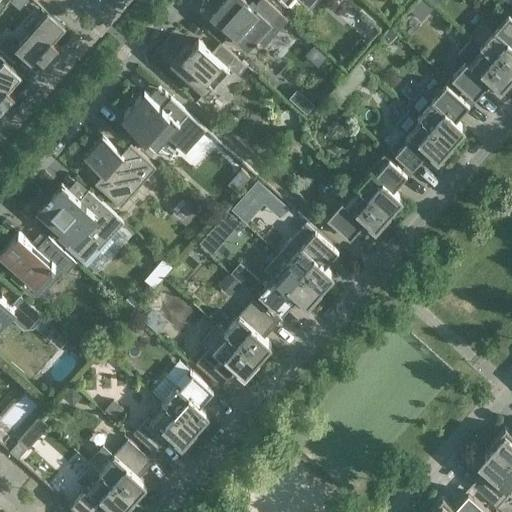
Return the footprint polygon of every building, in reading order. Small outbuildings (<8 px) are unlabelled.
[(258,43),(259,41),(263,45),(287,18),(267,0),(258,0),(252,8),(244,1),(245,0),(224,0),(211,14),(223,25),(225,23),(228,26),(223,31),(228,35),(232,30),(235,33),(234,34),(247,46),(255,38),(256,39),(255,40),(258,43)] [(425,0),(415,0),(409,8),(422,19),(433,6),(425,0)] [(64,25),(48,10),(17,44),(7,35),(0,42),(0,47),(15,61),(22,53),(32,62),(38,55),(44,61),(59,45),(52,39),(64,25)] [(484,18),(469,35),(511,72),(511,15),(509,12),(494,28),(484,18)] [(398,35),(390,27),(383,35),(391,42),(398,35)] [(511,78),(511,72),(469,35),(472,38),(459,52),(467,59),(451,76),(474,96),(488,81),(500,92),(511,78)] [(187,42),(169,61),(204,92),(212,83),(213,84),(228,67),(237,75),(246,65),(220,41),(211,51),(198,38),(191,45),(187,42)] [(21,74),(4,59),(0,63),(0,109),(1,110),(15,94),(8,88),(21,74)] [(409,107),(417,114),(453,145),(453,144),(450,142),(465,126),(456,118),(469,102),(446,82),(432,97),(422,87),(406,104),(409,107)] [(315,104),(297,87),(289,96),(307,113),(315,104)] [(207,128),(171,95),(162,106),(144,89),(121,116),(139,132),(136,135),(153,151),(168,135),(186,151),(207,128)] [(389,145),(412,166),(426,151),(438,162),(453,145),(417,114),(409,107),(396,121),(404,129),(389,145)] [(122,151),(103,134),(84,155),(103,172),(95,181),(121,204),(157,165),(130,141),(122,151)] [(384,151),(355,183),(390,215),(391,214),(388,212),(402,196),(393,187),(407,172),(384,151)] [(243,197),(255,207),(270,189),(257,179),(243,197)] [(68,245),(84,259),(96,246),(98,248),(124,220),(89,188),(80,198),(62,181),(52,192),(50,191),(46,195),(48,197),(38,208),(73,239),(68,245)] [(326,215),(350,236),(363,221),(375,231),(390,215),(355,183),(355,184),(357,186),(344,201),(342,198),(326,215)] [(194,204),(182,193),(175,202),(186,213),(194,204)] [(200,242),(212,252),(240,221),(228,210),(200,242)] [(307,220),(277,252),(286,260),(287,260),(321,291),(322,291),(319,288),(334,272),(325,264),(337,250),(314,229),(316,228),(307,220)] [(10,275),(27,290),(31,293),(36,294),(40,293),(44,290),(63,270),(66,272),(77,260),(47,234),(37,246),(19,229),(0,250),(0,251),(17,267),(10,275)] [(164,256),(145,277),(155,286),(174,265),(164,256)] [(258,292),(281,312),(295,297),(307,308),(322,291),(321,291),(287,260),(286,260),(289,263),(276,277),(273,275),(258,292)] [(240,262),(231,272),(251,290),(260,280),(240,262)] [(228,272),(219,283),(231,294),(240,282),(228,272)] [(0,292),(0,321),(12,308),(14,305),(12,303),(1,293),(3,291),(2,290),(0,292)] [(12,308),(33,325),(43,313),(20,293),(12,303),(14,305),(12,308)] [(217,322),(216,322),(259,361),(260,360),(257,358),(271,342),(262,334),(276,318),(253,297),(225,329),(217,322)] [(259,361),(216,322),(202,339),(210,346),(195,361),(219,382),(232,367),(244,378),(259,361)] [(162,398),(162,399),(197,431),(197,430),(195,428),(209,412),(200,403),(213,388),(190,367),(177,382),(164,371),(150,387),(162,398)] [(72,385),(63,395),(73,404),(82,394),(72,385)] [(125,407),(114,398),(105,408),(116,417),(125,407)] [(133,431),(156,452),(170,437),(182,447),(197,431),(162,399),(161,400),(164,402),(151,416),(148,414),(133,431)] [(18,439),(28,448),(49,425),(39,416),(18,439)] [(511,431),(505,426),(490,443),(511,462),(511,431)] [(103,443),(88,460),(91,462),(134,500),(135,500),(132,497),(147,481),(137,473),(151,458),(128,437),(114,453),(103,443)] [(27,447),(18,440),(10,449),(18,457),(27,447)] [(511,462),(490,443),(493,445),(478,461),(487,470),(474,485),(497,506),(511,490),(511,462)] [(123,511),(134,500),(91,462),(77,478),(85,485),(71,501),(83,511),(102,511),(107,506),(113,511),(123,511)] [(443,495),(428,511),(427,511),(492,511),(468,491),(455,506),(443,495)]
